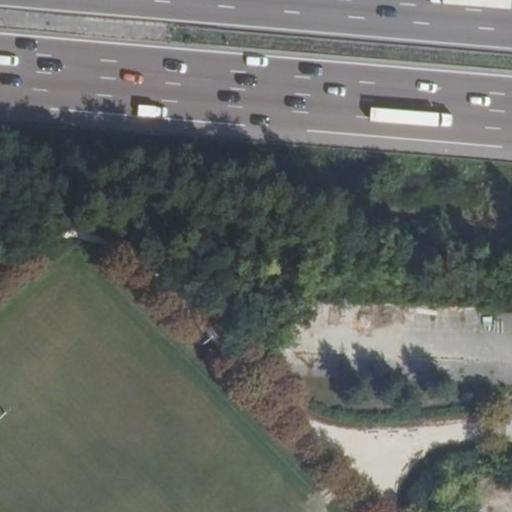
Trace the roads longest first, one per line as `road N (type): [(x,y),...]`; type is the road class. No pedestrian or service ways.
road 1 (motorway): [(0,67),(511,111)]
road 2 (motorway): [(511,22),(247,0)]
